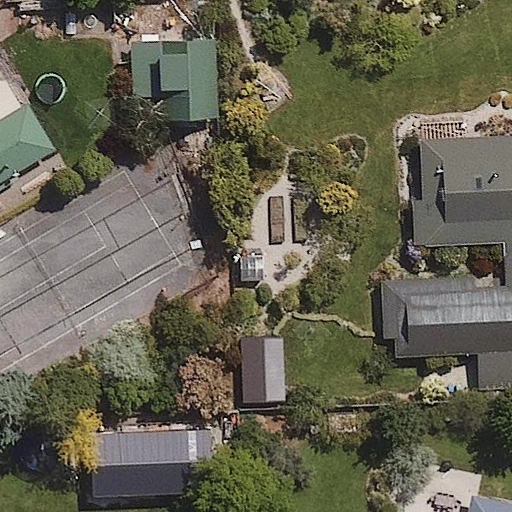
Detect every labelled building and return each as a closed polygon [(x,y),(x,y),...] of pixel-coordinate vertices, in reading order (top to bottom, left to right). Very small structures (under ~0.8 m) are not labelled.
[(114,4),(65,5),(65,49),(115,48),(114,4)] [(224,33),(129,32),(127,120),(223,122),(224,33)] [(11,70),(0,68),(0,178),(56,143),(11,70)] [(511,123),(409,124),(410,235),(510,234),(510,272),(391,273),(392,345),(479,344),(479,385),(511,384),(511,123)] [(461,511),(511,511),(511,498),(467,488),(461,511)]
